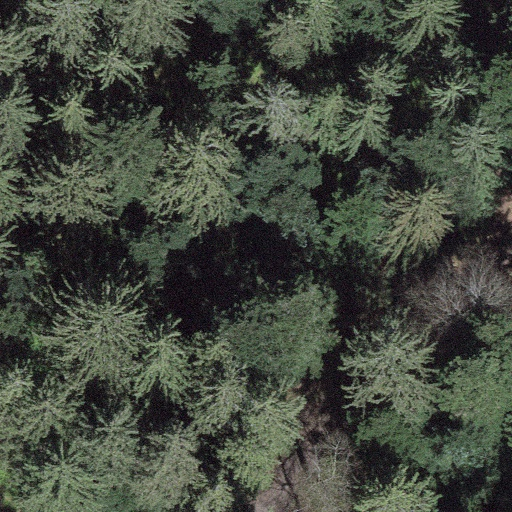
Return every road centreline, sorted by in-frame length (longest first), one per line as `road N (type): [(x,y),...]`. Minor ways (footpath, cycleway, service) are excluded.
road 1 (track): [(243,511),(511,247)]
road 2 (track): [(483,0),(511,218)]
